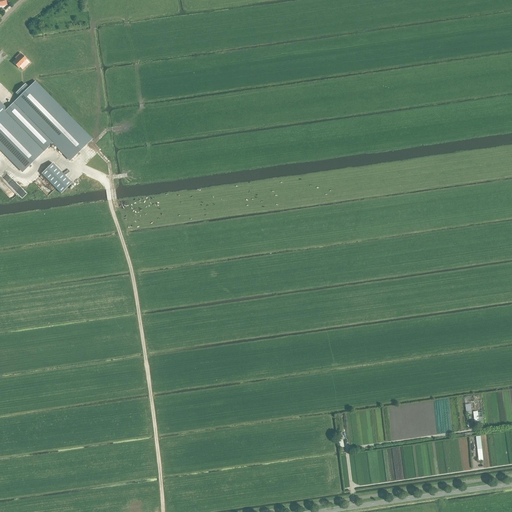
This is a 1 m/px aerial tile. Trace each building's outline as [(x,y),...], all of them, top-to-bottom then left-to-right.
[(19,69),(20,67),(23,64),(25,67),(29,63),(27,61),(27,60),(20,53),(17,56),(18,57),(16,59),(13,63),(19,69)] [(0,102),(0,148),(23,172),(52,142),(70,160),(91,139),(35,82),(28,88),(26,85),(23,88),(20,91),(17,93),(20,96),(7,109),(0,102)] [(71,183),(52,163),(41,174),(60,193),(71,183)] [(481,394),(465,395),(466,411),(482,410),(481,394)] [(473,412),(475,426),(479,426),(480,427),(484,427),(482,411),(477,412),(473,412)]
